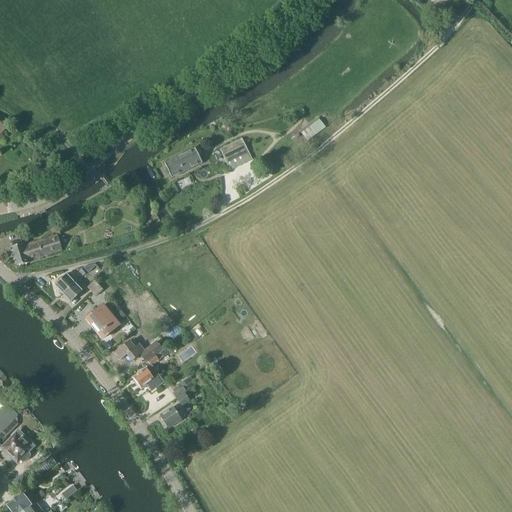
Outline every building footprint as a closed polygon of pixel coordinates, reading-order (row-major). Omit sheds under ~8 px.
[(305,125),(312,135),(330,122),(323,113),(305,125)] [(241,139),(219,149),(225,161),(247,150),(241,139)] [(194,148),(163,163),(170,178),(201,162),(198,156),(201,154),(199,148),(195,150),(194,148)] [(252,160),(247,150),(225,161),(229,171),(252,160)] [(22,243),(10,247),(16,267),(28,263),(27,261),(61,250),(56,235),(23,246),(22,243)] [(61,294),(73,283),(69,278),(71,276),(68,274),(66,275),(65,274),(53,286),(57,290),(57,291),(59,293),(60,293),(61,294)] [(97,286),(93,281),(86,288),(90,293),(97,286)] [(78,288),(73,283),(61,294),(62,295),(62,297),(64,299),(65,299),(69,303),(84,289),(81,285),(78,288)] [(101,290),(97,286),(90,293),(94,297),(101,290)] [(118,326),(101,306),(85,319),(90,324),(92,323),(95,327),(94,328),(102,339),(118,326)] [(129,341),(114,352),(119,359),(126,354),(131,361),(139,355),(144,362),(161,349),(155,342),(143,351),(138,344),(134,347),(129,341)] [(145,384),(150,391),(161,383),(149,366),(157,360),(154,356),(141,365),(144,369),(131,378),(135,383),(134,384),(137,388),(138,387),(139,389),(145,384)] [(185,392),(182,386),(172,393),(176,398),(185,392)] [(189,400),(185,394),(176,399),(181,406),(189,400)] [(0,413),(0,434),(19,416),(9,405),(0,413)] [(159,416),(164,423),(163,424),(164,427),(166,427),(168,429),(181,420),(181,419),(184,417),(184,415),(184,413),(182,411),(179,411),(177,413),(176,412),(178,411),(176,409),(174,410),(173,407),(159,416)] [(30,449),(16,434),(2,447),(16,461),(30,449)] [(22,474),(12,483),(19,492),(30,483),(22,474)] [(68,489),(61,494),(65,499),(72,493),(68,489)] [(21,511),(31,505),(21,493),(16,497),(10,501),(11,502),(6,506),(10,511),(21,511)]
